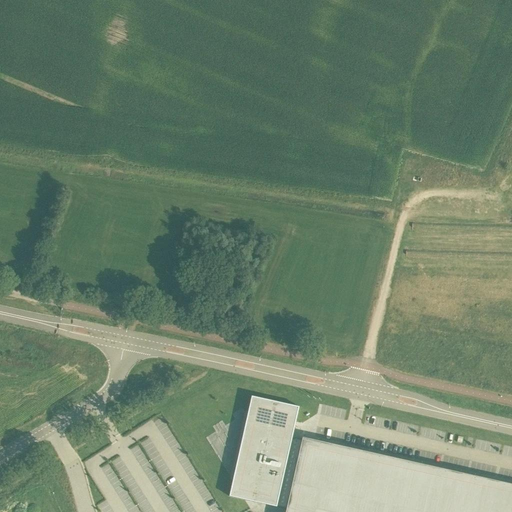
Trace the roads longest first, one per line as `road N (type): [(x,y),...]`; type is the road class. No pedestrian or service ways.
road 1 (unclassified): [(123,345),(359,397)]
road 2 (unclassified): [(362,385),(126,334)]
road 3 (unclassified): [(403,204),(362,385)]
road 4 (unclassified): [(0,457),(101,400),(123,345)]
